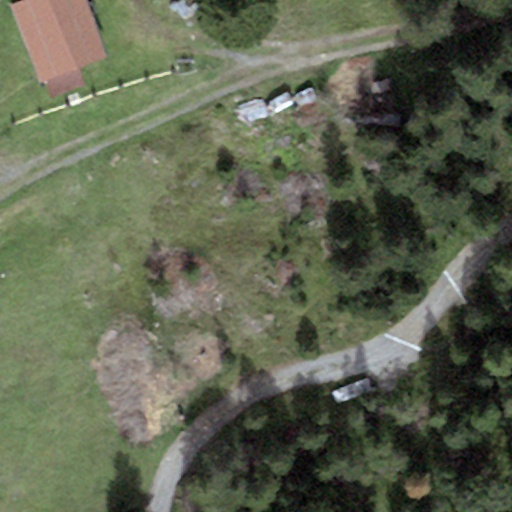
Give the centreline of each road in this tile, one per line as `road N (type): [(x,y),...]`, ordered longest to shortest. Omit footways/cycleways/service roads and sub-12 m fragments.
road 1 (track): [(453,0),(44,158),(0,190)]
road 2 (track): [(511,227),(394,339),(209,417),(159,511)]
